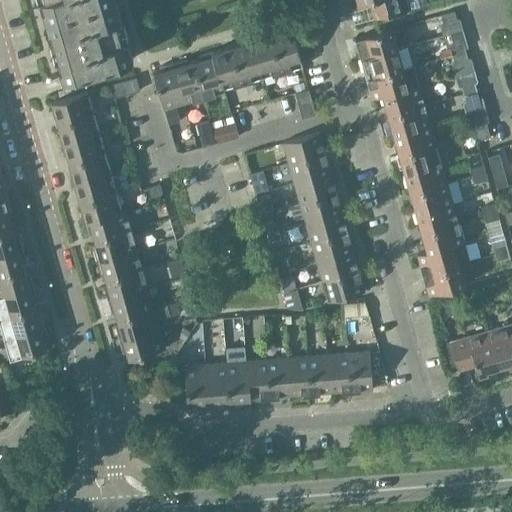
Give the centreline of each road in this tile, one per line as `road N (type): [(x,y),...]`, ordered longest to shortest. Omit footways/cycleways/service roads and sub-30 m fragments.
road 1 (residential): [(426,409),(386,264),(395,227),(364,121),(348,113),(330,54),(331,0)]
road 2 (tertiary): [(115,511),(511,483)]
road 3 (unclassified): [(94,413),(90,368),(0,42)]
road 4 (residential): [(94,413),(150,411),(194,433),(426,409)]
road 5 (residential): [(511,111),(499,114),(477,38),(479,23),(498,14)]
